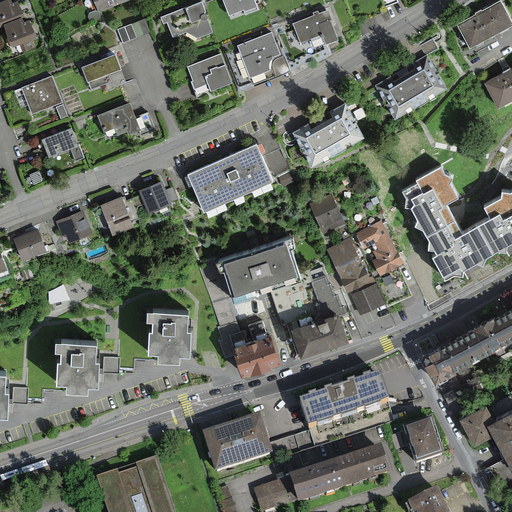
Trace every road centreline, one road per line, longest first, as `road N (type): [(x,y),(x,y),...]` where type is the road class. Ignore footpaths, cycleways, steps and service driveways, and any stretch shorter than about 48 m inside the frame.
road 1 (residential): [(0,217),(255,111),(444,0)]
road 2 (secondary): [(0,470),(402,337)]
road 3 (residential): [(315,511),(462,459)]
road 4 (residential): [(462,459),(402,337)]
road 5 (secondary): [(402,337),(511,277)]
